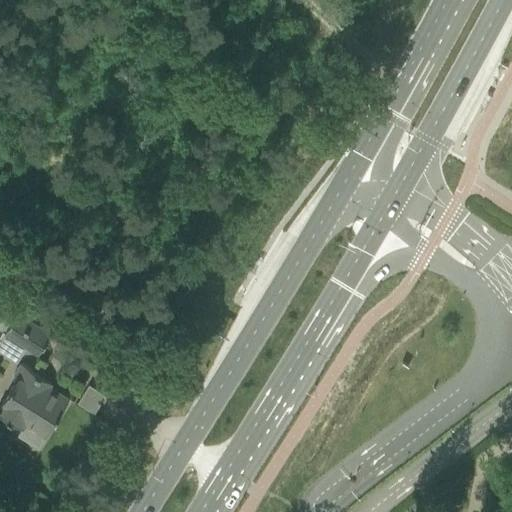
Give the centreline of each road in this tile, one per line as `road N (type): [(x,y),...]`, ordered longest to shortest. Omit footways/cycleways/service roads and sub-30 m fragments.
road 1 (secondary): [(459,0),(144,511)]
road 2 (secondary): [(207,511),(398,191),(500,0)]
road 3 (track): [(407,92),(307,0)]
